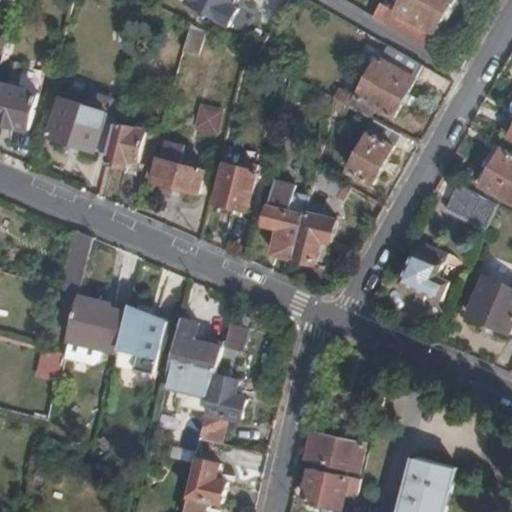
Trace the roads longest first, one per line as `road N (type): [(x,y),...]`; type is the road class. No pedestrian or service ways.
road 1 (residential): [(511,2),(330,320)]
road 2 (residential): [(310,312),(0,178)]
road 3 (residential): [(310,312),(267,511)]
road 4 (residential): [(511,398),(330,320)]
